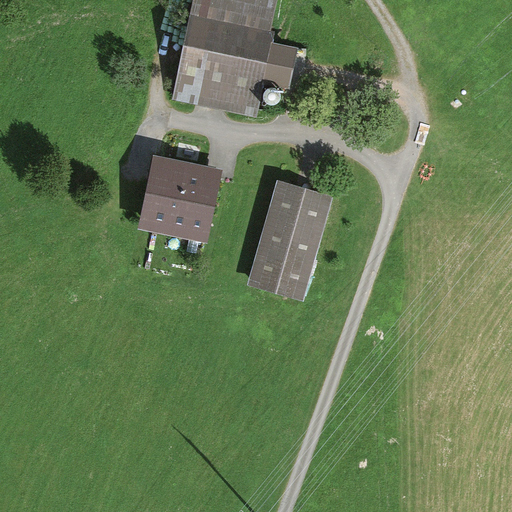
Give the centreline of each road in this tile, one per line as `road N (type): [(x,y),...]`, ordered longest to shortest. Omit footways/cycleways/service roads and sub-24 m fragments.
road 1 (residential): [(288,511),(394,208),(390,181),(342,142),(183,128)]
road 2 (track): [(183,128),(160,113),(157,86),(178,0)]
